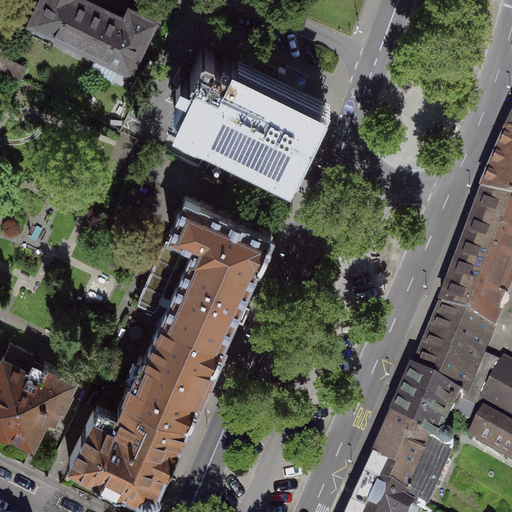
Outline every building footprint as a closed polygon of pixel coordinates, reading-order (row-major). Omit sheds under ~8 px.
[(43,0),(33,23),(131,70),(155,21),(130,9),(125,20),(83,0),(43,0)] [(456,38),(434,30),(427,49),(449,57),(456,38)] [(231,59),(229,65),(216,59),(215,54),(205,49),(201,50),(190,73),(192,78),(195,79),(176,117),(178,119),(288,174),(290,173),(324,105),(322,102),(231,59)] [(487,193),(484,199),(511,210),(511,143),(507,141),(487,193)] [(259,263),(273,232),(202,201),(202,202),(186,195),(170,231),(195,243),(164,313),(223,340),(257,263),(259,263)] [(511,210),(484,199),(440,310),(492,334),(511,288),(511,210)] [(441,315),(414,375),(461,399),(481,357),(492,334),(440,310),(439,314),(441,315)] [(188,419),(223,340),(164,313),(144,359),(141,357),(126,392),(188,419)] [(0,435),(3,435),(6,433),(8,430),(32,442),(46,415),(56,420),(61,409),(63,410),(74,388),(71,387),(76,377),(44,362),(39,372),(27,366),(33,354),(10,343),(4,356),(3,356),(0,361),(0,435)] [(511,367),(503,363),(500,367),(481,357),(461,399),(466,402),(511,426),(511,367)] [(414,375),(393,422),(433,449),(438,441),(461,399),(414,375)] [(178,442),(188,419),(126,392),(119,408),(122,410),(116,421),(94,410),(69,459),(90,469),(91,472),(135,494),(136,497),(147,501),(151,500),(165,470),(166,471),(179,442),(178,442)] [(511,426),(466,402),(455,420),(482,434),(477,442),(511,462),(511,426)] [(393,422),(373,464),(391,474),(385,486),(418,506),(426,511),(446,458),(433,449),(393,422)] [(433,449),(446,458),(454,452),(438,441),(433,449)] [(511,487),(461,452),(453,463),(511,504),(511,487)] [(373,464),(352,511),(414,511),(418,506),(385,486),(391,474),(373,464)]
